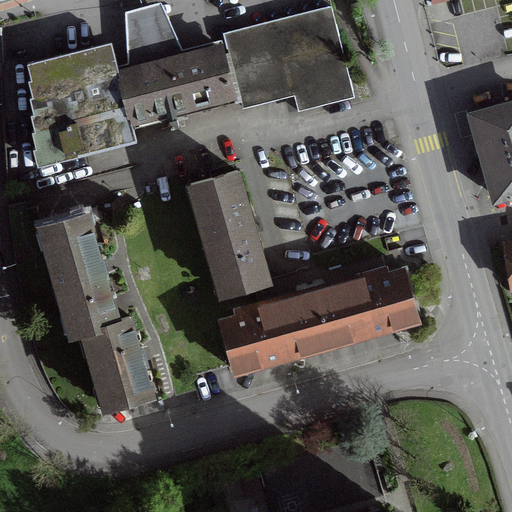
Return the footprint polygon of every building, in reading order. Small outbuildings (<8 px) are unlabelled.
[(125,13),(130,70),(162,63),(184,57),(161,3),(125,13)] [(175,117),(239,100),(241,109),(292,97),(296,113),(355,99),(333,15),(224,41),(225,46),(184,57),(162,63),(130,70),(100,77),(97,64),(93,48),(25,65),(34,148),(31,148),(35,167),(135,143),(131,128),(167,119),(169,128),(177,126),(175,117)] [(494,198),(511,193),(511,105),(471,116),(494,198)] [(235,172),(189,185),(221,295),(266,282),(253,234),(256,234),(251,219),(249,219),(235,172)] [(104,408),(150,395),(139,356),(128,319),(117,323),(100,266),(85,212),(39,225),(71,336),(82,332),(104,408)] [(220,323),(234,371),(417,319),(404,271),(319,295),(316,286),(303,290),(305,299),(220,323)]
